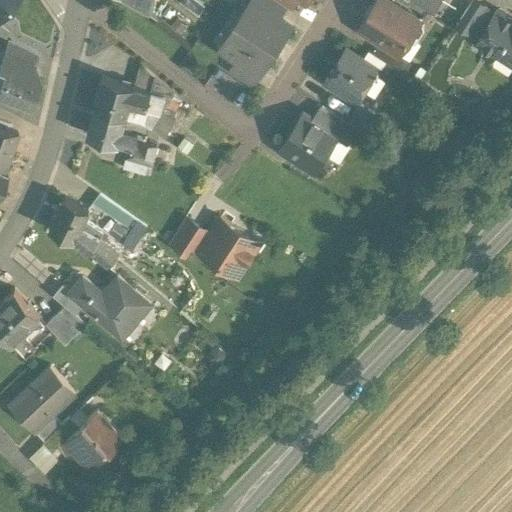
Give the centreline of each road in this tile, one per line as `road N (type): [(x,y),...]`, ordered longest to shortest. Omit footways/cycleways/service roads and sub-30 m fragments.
road 1 (secondary): [(229,511),(511,216)]
road 2 (residential): [(80,5),(253,132),(337,0)]
road 3 (residential): [(0,249),(43,163),(77,19)]
